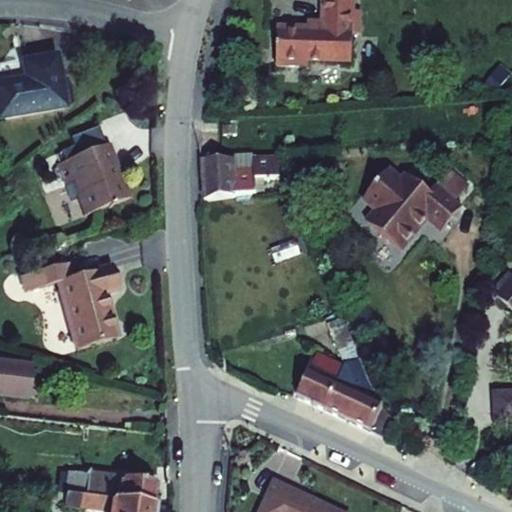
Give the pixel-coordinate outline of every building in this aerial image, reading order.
[(323,0),(323,24),(308,24),(308,31),(277,30),(276,67),(309,68),(309,63),(350,64),(351,35),(352,13),(354,13),(353,0),(323,0)] [(354,13),(352,13),(351,35),(362,35),(363,13),(354,13)] [(0,85),(0,119),(65,109),(65,107),(57,65),(56,57),(21,63),(24,81),(0,85)] [(63,64),(57,65),(65,107),(70,106),(74,102),(71,84),(66,80),(63,64)] [(509,77),(502,70),(488,87),(495,94),(509,77)] [(222,136),(237,136),(237,127),(222,127),(222,136)] [(73,139),(80,158),(108,147),(101,128),(73,139)] [(80,158),(58,167),(72,202),(81,198),(89,216),(129,200),(117,169),(120,167),(111,145),(108,147),(80,158)] [(236,172),(235,161),(202,162),(205,203),(236,199),(236,196),(265,194),(264,181),(281,181),(279,160),(254,160),(255,171),(236,172)] [(236,172),(255,171),(254,160),(235,161),(236,172)] [(435,190),(454,206),(470,187),(451,171),(435,190)] [(377,213),(367,225),(401,254),(421,230),(418,228),(425,220),(442,234),(461,212),(454,206),(435,190),(429,197),(407,178),(402,184),(389,173),(364,202),(377,213)] [(66,266),(20,278),(24,294),(57,285),(76,351),(116,340),(104,294),(118,291),(112,268),(70,280),(66,266)] [(494,289),(499,294),(511,280),(511,276),(509,273),(494,289)] [(511,280),(499,294),(496,297),(511,312),(511,280)] [(363,338),(376,331),(366,313),(353,320),(363,338)] [(328,328),(339,321),(336,316),(325,322),(328,328)] [(345,368),(360,362),(353,343),(341,320),(339,321),(328,328),(345,368)] [(313,375),(337,386),(344,370),(320,358),(313,375)] [(360,362),(345,368),(344,370),(337,386),(325,412),(384,440),(394,421),(383,409),(369,384),(360,362)] [(32,367),(0,363),(0,396),(28,400),(32,367)] [(325,412),(337,386),(313,375),(310,373),(298,399),(325,412)] [(494,427),(511,425),(511,393),(492,394),(494,427)] [(55,493),(64,495),(67,473),(67,469),(57,468),(55,493)] [(64,495),(153,505),(155,484),(67,473),(64,495)] [(337,511),(315,501),(313,505),(305,501),(307,498),(276,483),(261,511),(337,511)] [(152,511),(153,505),(64,495),(63,509),(87,511),(152,511)]
